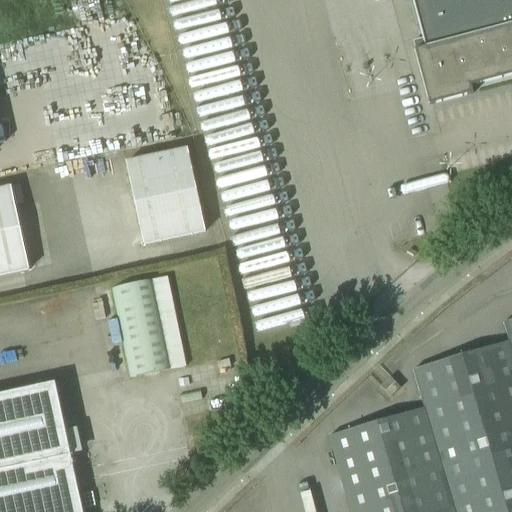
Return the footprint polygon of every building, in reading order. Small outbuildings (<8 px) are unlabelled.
[(511,0),(412,0),(425,48),(414,51),(428,106),(472,94),(471,87),(511,75),(511,0)] [(205,232),(187,149),(173,152),(171,141),(123,151),(144,246),(205,232)] [(0,276),(29,270),(11,187),(0,189),(0,276)] [(173,370),(155,280),(112,289),(130,379),(173,370)] [(413,371),(417,383),(424,409),(329,437),(350,511),(511,511),(511,320),(503,324),(509,342),(413,371)] [(390,378),(381,387),(391,398),(401,389),(390,378)] [(82,511),(55,383),(0,395),(0,511),(82,511)]
